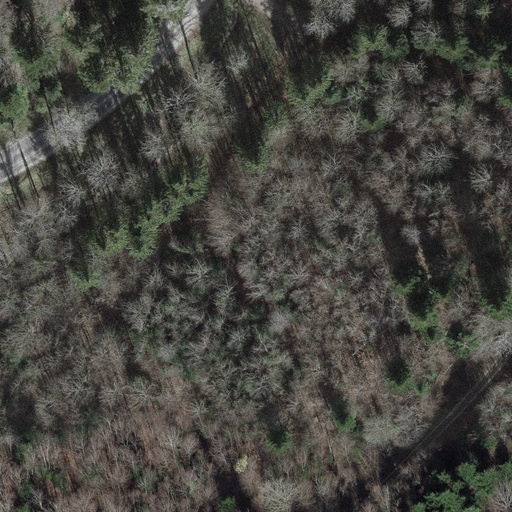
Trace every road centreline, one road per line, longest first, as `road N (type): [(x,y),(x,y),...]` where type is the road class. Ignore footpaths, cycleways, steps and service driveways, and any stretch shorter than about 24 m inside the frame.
road 1 (track): [(0,425),(153,257),(268,85),(297,16)]
road 2 (unclassified): [(0,159),(46,135),(158,50),(205,0)]
road 3 (track): [(354,511),(511,346)]
